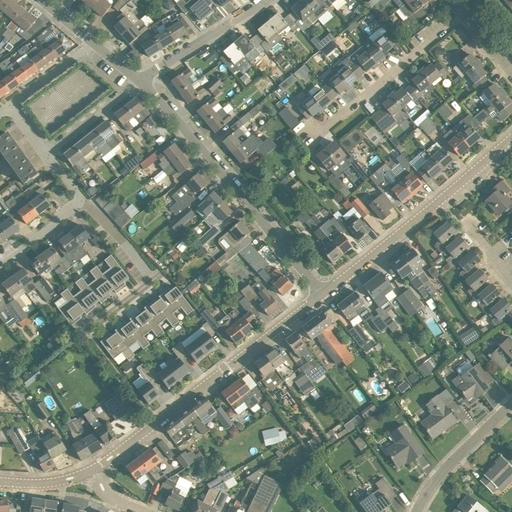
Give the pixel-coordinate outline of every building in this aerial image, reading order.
[(7,17),(17,5),(11,0),(5,0),(0,6),(0,17),(3,13),(7,17)] [(84,0),(83,2),(92,10),(100,0),(84,0)] [(102,18),(112,6),(107,2),(108,0),(100,0),(92,10),(102,18)] [(119,0),(112,8),(117,12),(121,8),(122,9),(130,2),(130,1),(128,0),(119,0)] [(175,6),(169,0),(165,0),(162,4),(169,11),(175,6)] [(211,12),(208,8),(212,4),(208,0),(191,0),(186,4),(182,0),(180,0),(176,4),(184,15),(191,10),(201,21),(211,12)] [(231,0),(208,0),(212,4),(216,8),(220,5),(222,8),(231,0)] [(327,0),(303,0),(302,1),(314,16),(317,20),(319,22),(334,9),(337,12),(337,11),(333,7),(327,0)] [(374,6),(378,3),(380,1),(379,0),(371,0),(370,1),(367,4),(371,9),(374,6)] [(383,8),(392,0),(396,0),(402,6),(405,4),(409,0),(381,0),(380,1),(378,3),(380,5),(383,8)] [(399,9),(407,18),(398,26),(402,31),(411,24),(413,25),(426,14),(424,15),(419,10),(429,2),(428,1),(428,2),(426,0),(409,0),(405,4),(402,6),(399,9)] [(511,0),(502,0),(511,11),(511,0)] [(292,10),(293,12),(288,16),(299,28),(299,27),(305,23),(309,27),(317,20),(314,16),(302,1),(292,10)] [(125,12),(122,14),(112,23),(114,25),(113,26),(121,36),(139,21),(131,13),(136,9),(130,2),(122,9),(125,12)] [(7,27),(9,28),(11,31),(18,23),(26,13),(17,5),(7,17),(12,21),(7,27)] [(358,6),(353,11),(359,17),(363,13),(358,6)] [(26,13),(18,23),(27,31),(36,21),(26,13)] [(288,16),(283,20),(278,14),(268,23),(278,36),(288,28),(289,29),(293,33),(299,28),(288,16)] [(161,21),(166,30),(174,42),(186,34),(184,30),(189,27),(180,16),(176,18),(177,19),(170,23),(167,18),(161,21)] [(361,19),(356,24),(362,30),(367,26),(361,19)] [(148,29),(144,25),(140,20),(139,21),(121,36),(129,45),(137,38),(148,29)] [(257,31),(259,33),(254,38),(261,46),(265,51),(267,53),(282,40),(278,36),(268,23),(257,31)] [(389,30),(395,36),(400,32),(395,25),(389,30)] [(9,28),(5,32),(2,36),(5,39),(5,38),(11,31),(9,28)] [(56,37),(49,28),(40,35),(57,58),(66,51),(56,37)] [(161,50),(174,42),(166,30),(154,38),(161,50)] [(5,38),(7,40),(10,37),(14,33),(11,31),(5,38)] [(396,44),(386,32),(373,44),(384,58),(388,55),(387,53),(392,48),(392,47),(396,44)] [(315,37),(310,41),(319,52),(334,39),(329,34),(320,42),(315,37)] [(36,39),(45,51),(40,55),(47,65),(57,58),(40,35),(40,36),(36,39)] [(254,38),(249,42),(244,36),(233,44),(244,57),(254,49),(255,51),(259,55),(265,51),(261,46),(254,38)] [(137,38),(129,45),(133,50),(140,43),(137,38)] [(161,50),(154,38),(142,45),(140,43),(133,50),(140,58),(146,54),(149,58),(161,50)] [(373,44),(370,40),(361,48),(377,67),(381,64),(379,62),(384,58),(373,44)] [(220,59),(233,75),(248,62),(244,57),(233,44),(223,53),(225,55),(220,59)] [(29,51),(25,46),(21,49),(37,72),(47,65),(40,55),(35,48),(29,51)] [(361,47),(347,59),(361,76),(366,72),(366,73),(372,68),(374,70),(377,67),(361,48),(361,47)] [(28,79),(37,72),(21,49),(17,52),(21,58),(16,62),(20,68),(20,69),(28,79)] [(210,53),(207,49),(198,55),(200,59),(210,53)] [(206,56),(211,63),(217,58),(212,52),(206,56)] [(461,79),(466,75),(480,63),(477,60),(475,61),(470,55),(467,57),(464,52),(452,62),(456,66),(453,69),(461,79)] [(280,55),(273,60),(278,65),(284,60),(280,55)] [(347,58),(334,69),(338,75),(350,89),(354,86),(352,84),(358,80),(357,79),(361,76),(347,59),(347,58)] [(6,59),(2,62),(19,85),(28,79),(20,69),(15,72),(6,59)] [(19,85),(2,62),(0,64),(0,69),(7,78),(1,82),(9,92),(19,85)] [(419,71),(431,85),(441,77),(443,79),(447,75),(438,63),(433,67),(431,65),(425,70),(423,68),(419,71)] [(476,91),(488,82),(484,77),(486,75),(481,69),(483,67),(480,63),(466,75),(474,85),(472,86),(476,91)] [(179,93),(190,85),(186,80),(193,75),(189,69),(171,82),(179,93)] [(305,77),(305,74),(301,69),(294,75),(300,81),(305,77)] [(350,89),(338,75),(334,69),(333,70),(334,70),(321,81),(325,86),(334,98),(339,94),(339,95),(345,91),(346,93),(350,89)] [(413,84),(408,87),(418,99),(423,95),(425,97),(434,89),(431,85),(419,71),(416,74),(418,76),(411,81),(413,84)] [(244,75),(239,79),(245,86),(250,82),(244,75)] [(292,75),(278,86),(283,92),(297,81),(292,75)] [(268,76),(259,84),(265,90),(274,82),(268,76)] [(215,90),(219,86),(221,84),(216,78),(206,87),(211,93),(215,90)] [(0,98),(9,92),(1,82),(0,79),(0,98)] [(491,86),(488,82),(476,91),(480,96),(482,94),(490,104),(504,93),(501,89),(499,91),(494,84),(491,86)] [(194,91),(190,85),(179,93),(188,105),(205,92),(201,86),(194,91)] [(325,86),(311,98),(323,112),(327,109),(325,107),(331,102),(330,101),(334,98),(325,86)] [(401,109),(405,114),(410,110),(406,106),(412,101),(413,103),(418,99),(408,87),(404,91),(402,89),(396,94),(394,92),(390,95),(402,109),(401,109)] [(487,115),(494,109),(498,114),(497,116),(500,120),(511,111),(508,106),(510,104),(505,98),(507,96),(504,93),(490,104),(483,110),(487,115)] [(371,119),(384,135),(397,124),(395,122),(405,114),(401,109),(402,109),(390,95),(387,98),(388,100),(382,106),(384,108),(371,119)] [(139,113),(144,119),(149,115),(136,98),(125,107),(133,117),(139,113)] [(298,109),(305,118),(307,120),(311,117),(312,118),(318,113),(319,115),(323,112),(311,98),(298,109)] [(197,113),(206,123),(216,115),(211,109),(217,104),(213,99),(197,113)] [(238,121),(243,126),(260,112),(259,111),(262,108),(259,104),(238,121)] [(128,121),(133,117),(125,107),(114,115),(128,132),(133,128),(128,121)] [(286,123),(293,117),(286,108),(279,114),(286,123)] [(215,134),(231,120),(222,109),(216,115),(206,123),(215,134)] [(479,139),(477,136),(482,131),(469,115),(463,121),(468,127),(463,131),(457,124),(452,128),(469,148),(479,139)] [(156,124),(152,118),(151,117),(146,120),(152,127),(156,124)] [(437,128),(429,119),(424,122),(433,132),(437,128)] [(95,130),(111,150),(122,142),(106,121),(95,130)] [(424,122),(419,127),(428,136),(433,132),(424,122)] [(144,132),(140,128),(135,132),(139,136),(144,132)] [(452,128),(447,133),(442,137),(458,156),(469,148),(452,128)] [(243,134),(239,129),(222,143),(231,154),(248,140),(243,134)] [(356,129),(339,144),(347,153),(364,139),(356,129)] [(101,159),(111,150),(95,130),(85,139),(101,159)] [(36,175),(29,164),(7,135),(7,134),(2,137),(0,135),(0,151),(23,184),(23,185),(25,183),(27,186),(33,181),(32,179),(37,175),(36,174),(36,175)] [(257,150),(253,146),(256,143),(251,137),(248,140),(231,154),(240,164),(257,150)] [(87,163),(93,158),(96,162),(101,159),(85,139),(74,147),(83,158),(87,163)] [(269,139),(263,144),(259,148),(261,150),(257,153),(262,159),(276,147),(269,139)] [(324,150),(336,164),(344,158),(345,157),(333,142),(324,150)] [(174,145),(157,158),(158,159),(161,163),(158,165),(163,171),(172,164),(183,156),(174,145)] [(63,156),(79,176),(84,172),(77,163),(83,158),(74,147),(63,156)] [(452,162),(442,149),(436,154),(431,147),(426,152),(442,170),(452,162)] [(328,171),(329,171),(336,164),(324,150),(316,157),(328,171)] [(426,163),(421,167),(415,173),(426,185),(427,184),(425,181),(430,177),(432,179),(442,170),(426,152),(421,156),(426,163)] [(139,165),(144,161),(139,155),(124,166),(130,173),(139,165)] [(170,174),(174,180),(191,167),(183,156),(172,164),(163,171),(167,177),(170,174)] [(351,157),(347,161),(351,165),(350,166),(364,182),(369,178),(351,157)] [(144,171),(152,164),(148,158),(144,161),(139,165),(144,171)] [(413,196),(401,183),(396,176),(385,164),(376,172),(384,182),(377,187),(382,194),(393,206),(399,201),(402,203),(406,200),(407,200),(413,196)] [(258,182),(265,176),(256,165),(249,172),(258,182)] [(128,173),(124,168),(119,172),(123,177),(128,173)] [(422,186),(408,170),(407,169),(404,171),(403,170),(396,176),(401,183),(413,196),(418,191),(417,190),(422,186)] [(344,187),(336,178),(332,174),(328,178),(346,199),(351,195),(344,187)] [(44,179),(48,184),(53,180),(49,175),(44,179)] [(187,209),(196,200),(193,196),(206,185),(197,175),(171,197),(176,203),(169,209),(177,218),(187,209)] [(511,203),(505,196),(510,192),(501,182),(490,192),(493,195),(485,201),(498,216),(511,204),(511,203)] [(90,196),(97,192),(94,187),(87,191),(90,196)] [(45,192),(41,188),(26,199),(38,216),(50,207),(41,195),(45,192)] [(213,212),(223,203),(213,193),(197,207),(202,212),(207,218),(213,212)] [(103,194),(95,201),(99,205),(107,198),(103,194)] [(382,221),(390,214),(387,211),(393,206),(382,194),(377,199),(372,194),(368,198),(372,203),(367,208),(374,216),(374,217),(375,217),(377,215),(382,221)] [(14,217),(18,214),(26,225),(38,216),(26,199),(17,206),(11,198),(5,203),(11,212),(10,212),(14,217)] [(111,202),(107,198),(99,205),(103,209),(111,202)] [(363,219),(369,213),(357,200),(351,205),(363,219)] [(352,208),(347,201),(342,205),(347,212),(352,208)] [(111,202),(103,209),(107,214),(115,207),(111,202)] [(223,203),(213,212),(207,218),(204,220),(211,227),(213,224),(216,228),(232,213),(223,203)] [(115,207),(107,214),(114,222),(124,212),(118,205),(115,207)] [(464,216),(475,210),(472,205),(461,211),(464,216)] [(175,221),(181,227),(195,215),(190,208),(175,221)] [(14,217),(10,212),(3,217),(2,215),(0,216),(0,229),(7,239),(19,230),(11,219),(14,217)] [(114,222),(121,229),(131,220),(124,212),(114,222)] [(369,232),(354,214),(345,222),(342,217),(337,221),(345,231),(348,228),(359,241),(369,232)] [(319,229),(310,218),(305,222),(314,233),(313,233),(325,247),(320,251),(332,264),(333,263),(335,263),(335,262),(336,261),(342,256),(319,229)] [(352,247),(342,235),(346,232),(345,231),(337,221),(334,218),(328,222),(332,226),(333,225),(336,229),(330,234),(327,230),(329,229),(324,224),(319,229),(342,256),(348,251),(351,249),(350,248),(352,247)] [(238,253),(233,248),(250,234),(240,222),(223,237),(232,248),(215,262),(220,268),(238,253)] [(448,239),(455,233),(447,223),(440,228),(438,225),(432,230),(434,234),(433,234),(439,241),(435,245),(441,253),(445,249),(452,243),(448,239)] [(79,245),(89,238),(80,226),(70,233),(79,245)] [(71,235),(60,244),(59,242),(61,245),(57,248),(64,257),(72,267),(87,255),(79,245),(70,233),(71,235)] [(202,247),(211,240),(206,234),(196,242),(202,248),(202,247)] [(468,247),(459,237),(452,243),(445,249),(450,256),(445,261),(452,269),(457,264),(472,252),(464,258),(460,253),(468,247)] [(97,248),(101,244),(96,238),(91,241),(97,248)] [(42,255),(43,257),(51,267),(53,270),(59,265),(60,267),(64,272),(72,267),(64,257),(61,259),(52,247),(42,255)] [(202,247),(202,248),(194,254),(197,258),(205,251),(202,247)] [(429,281),(418,267),(423,263),(412,249),(410,251),(409,251),(406,252),(406,254),(402,257),(427,291),(429,294),(435,303),(437,302),(433,295),(436,293),(432,287),(428,282),(429,281)] [(169,255),(174,261),(179,257),(174,251),(169,255)] [(465,282),(476,272),(473,268),(480,262),(472,252),(457,264),(463,271),(459,274),(465,281),(464,282),(465,282)] [(438,256),(433,259),(432,260),(436,266),(443,260),(438,255),(438,256)] [(110,269),(102,275),(113,290),(115,293),(126,285),(124,283),(129,279),(111,256),(104,261),(110,269)] [(39,276),(51,267),(43,257),(32,265),(30,264),(39,276)] [(401,279),(406,275),(423,299),(429,294),(427,291),(402,257),(397,261),(395,261),(393,263),(393,264),(391,265),(401,279)] [(215,263),(196,278),(202,285),(221,269),(215,263)] [(271,288),(273,286),(282,297),(293,287),(276,269),(268,276),(264,272),(269,268),(264,263),(256,271),(271,288)] [(439,276),(433,266),(427,271),(433,280),(439,276)] [(113,290),(102,275),(96,267),(89,272),(95,280),(88,286),(87,287),(98,301),(100,304),(111,296),(109,293),(113,290)] [(14,278),(22,289),(33,281),(23,269),(13,277),(14,278)] [(484,291),(480,286),(487,280),(479,270),(477,272),(476,272),(465,282),(470,289),(467,292),(474,301),(492,285),(491,285),(484,291)] [(372,280),(385,297),(393,290),(389,285),(390,284),(381,273),(372,280)] [(11,298),(12,297),(14,300),(10,304),(23,321),(28,317),(15,301),(25,293),(22,289),(14,278),(3,287),(2,285),(1,286),(11,298)] [(54,293),(43,278),(38,282),(49,296),(54,293)] [(98,301),(87,287),(88,286),(81,278),(75,284),(81,291),(73,297),(72,298),(83,312),(86,315),(96,307),(94,304),(98,301)] [(191,295),(201,287),(196,280),(186,288),(191,295)] [(375,311),(378,315),(387,328),(392,333),(398,329),(386,313),(393,308),(385,297),(372,280),(363,287),(371,298),(379,308),(375,311)] [(51,299),(49,296),(38,282),(34,285),(33,286),(36,289),(46,303),(51,299)] [(279,308),(264,289),(257,295),(253,291),(248,285),(240,292),(241,293),(248,302),(253,298),(269,317),(279,308)] [(496,305),(493,301),(500,295),(492,285),(474,301),(486,315),(490,312),(504,300),(504,299),(496,305)] [(172,315),(173,314),(181,308),(187,316),(193,311),(175,288),(171,291),(169,289),(158,297),(161,301),(172,315)] [(83,312),(72,298),(73,297),(67,290),(60,295),(66,303),(58,309),(71,327),(82,319),(79,315),(83,312)] [(422,308),(409,290),(403,295),(416,313),(422,308)] [(234,298),(239,303),(246,312),(252,307),(248,302),(241,293),(234,298)] [(364,304),(355,293),(346,300),(358,316),(359,317),(368,311),(363,305),(364,304)] [(416,313),(403,295),(397,299),(411,317),(416,313)] [(6,306),(4,303),(0,297),(0,317),(5,325),(14,319),(18,325),(23,321),(10,304),(6,306)] [(346,300),(337,307),(345,318),(346,317),(350,322),(358,316),(346,300)] [(497,328),(509,320),(508,320),(505,315),(511,309),(504,300),(490,312),(495,318),(491,321),(497,328)] [(144,309),(146,312),(157,326),(158,326),(166,320),(172,327),(179,322),(173,314),(172,315),(161,301),(157,304),(154,301),(144,309)] [(206,309),(200,314),(219,337),(225,332),(235,345),(244,337),(234,325),(227,316),(218,323),(216,322),(206,309)] [(243,318),(238,313),(235,309),(227,316),(234,325),(244,337),(253,330),(248,323),(254,318),(250,313),(243,318)] [(322,313),(314,319),(312,321),(337,355),(346,366),(353,361),(343,347),(341,347),(329,331),(333,328),(331,325),(338,320),(330,309),(323,315),(322,313)] [(129,320),(132,323),(143,337),(151,331),(157,339),(164,333),(158,326),(157,326),(146,312),(142,315),(140,312),(129,320)] [(379,334),(387,328),(378,315),(373,319),(370,321),(379,334)] [(27,318),(23,321),(19,324),(22,328),(30,322),(27,318)] [(312,321),(309,323),(302,328),(311,341),(316,337),(319,340),(318,341),(323,348),(326,346),(328,349),(326,350),(332,358),(337,355),(312,321)] [(115,331),(117,334),(128,349),(129,348),(137,342),(143,350),(149,345),(143,337),(132,323),(127,326),(125,323),(115,331)] [(206,332),(195,340),(206,355),(217,346),(210,337),(214,333),(206,323),(202,327),(206,332)] [(360,348),(362,347),(369,341),(370,341),(361,330),(357,325),(348,332),(360,348)] [(489,333),(485,327),(479,331),(483,337),(489,333)] [(465,342),(478,336),(476,331),(463,337),(465,342)] [(303,373),(304,375),(319,364),(313,356),(313,357),(295,333),(295,334),(291,337),(289,336),(287,338),(287,340),(285,341),(299,359),(302,357),(306,363),(302,366),(305,369),(302,371),(303,373)] [(129,348),(128,349),(117,334),(113,338),(110,334),(100,342),(113,360),(122,353),(128,361),(135,356),(129,348)] [(511,366),(511,365),(511,341),(508,338),(489,354),(488,353),(486,356),(488,358),(489,357),(496,365),(497,364),(503,371),(510,364),(511,366)] [(195,340),(185,349),(180,343),(176,347),(184,357),(188,354),(196,363),(206,355),(195,340)] [(374,348),(369,341),(362,347),(366,352),(367,353),(374,348)] [(178,358),(168,367),(179,381),(189,373),(180,360),(184,357),(176,347),(172,350),(178,358)] [(275,348),(272,350),(265,356),(284,382),(294,374),(288,367),(286,368),(283,364),(285,362),(277,352),(278,351),(277,350),(276,350),(275,348)] [(469,350),(465,353),(471,361),(475,358),(469,350)] [(265,356),(254,364),(260,372),(258,373),(262,379),(261,381),(269,392),(278,386),(284,382),(265,356)] [(132,361),(123,368),(126,373),(136,366),(132,361)] [(434,373),(426,362),(418,367),(427,378),(434,373)] [(478,363),(473,367),(460,377),(459,376),(451,381),(457,388),(458,388),(467,400),(473,396),(480,391),(482,394),(489,389),(487,385),(494,380),(485,368),(483,369),(478,363)] [(155,381),(146,370),(142,364),(136,369),(147,383),(137,390),(148,405),(159,396),(150,385),(155,381)] [(150,366),(146,370),(155,381),(159,378),(168,389),(179,381),(168,367),(157,375),(150,366)] [(375,378),(377,376),(381,382),(384,379),(378,371),(372,375),(375,378)] [(413,374),(406,379),(411,385),(418,380),(413,374)] [(28,375),(22,379),(28,386),(33,382),(28,375)] [(314,387),(304,375),(294,383),(303,396),(314,388),(314,387)] [(255,387),(250,391),(241,379),(231,387),(244,403),(253,396),(257,400),(262,396),(255,387)] [(404,382),(396,388),(401,394),(409,387),(404,382)] [(221,395),(224,398),(234,411),(244,403),(231,387),(221,395)] [(430,415),(420,423),(432,439),(455,422),(444,406),(453,399),(446,389),(436,396),(423,406),(430,415)] [(213,408),(205,398),(191,408),(203,425),(217,414),(213,408)] [(274,408),(268,401),(261,406),(267,414),(274,408)] [(41,403),(34,409),(43,422),(50,417),(41,403)] [(129,413),(122,403),(110,412),(117,422),(129,413)] [(373,405),(361,414),(366,421),(378,411),(373,405)] [(191,408),(184,414),(177,419),(188,433),(187,431),(194,426),(202,436),(209,431),(203,425),(191,408)] [(99,437),(105,445),(109,442),(109,443),(110,442),(112,442),(115,440),(115,438),(116,437),(111,430),(113,429),(108,422),(101,427),(90,410),(83,415),(99,437)] [(81,461),(85,459),(92,455),(73,423),(72,423),(69,417),(63,420),(70,433),(71,435),(76,445),(72,447),(81,461)] [(180,440),(188,433),(177,419),(164,429),(175,445),(181,441),(180,440)] [(102,449),(91,430),(84,434),(82,430),(77,420),(73,423),(92,455),(102,449)] [(343,426),(346,430),(348,433),(357,427),(352,420),(343,426)] [(244,427),(237,422),(234,427),(240,432),(244,427)] [(393,444),(384,450),(396,467),(406,460),(409,464),(423,454),(403,425),(395,431),(400,439),(393,444)] [(280,442),(276,428),(271,430),(272,433),(270,434),(272,444),(280,442)] [(6,432),(19,455),(25,452),(17,439),(12,429),(6,432)] [(65,451),(54,432),(41,440),(43,445),(51,459),(65,451)] [(335,434),(328,439),(332,445),(339,440),(337,437),(336,437),(335,434)] [(25,452),(30,449),(23,436),(17,439),(25,452)] [(43,445),(41,440),(39,437),(30,441),(35,449),(38,448),(41,453),(42,453),(43,455),(36,459),(44,473),(56,466),(51,459),(43,445)] [(354,442),(360,451),(367,447),(360,438),(354,442)] [(318,451),(316,448),(311,440),(303,445),(310,456),(318,451)] [(157,444),(169,460),(174,456),(162,441),(157,444)] [(150,450),(140,458),(139,459),(160,487),(162,483),(168,479),(164,475),(160,478),(157,473),(158,472),(154,467),(160,462),(150,450)] [(176,459),(184,469),(193,463),(203,458),(199,453),(194,456),(191,451),(186,454),(185,452),(176,459)] [(479,481),(492,494),(502,484),(505,487),(511,479),(511,467),(500,456),(494,463),(497,465),(491,470),(490,469),(488,471),(488,472),(484,476),(479,481)] [(136,480),(142,476),(146,481),(148,480),(153,487),(150,493),(156,496),(159,491),(160,487),(139,459),(127,468),(136,480)] [(229,472),(222,476),(218,479),(207,485),(209,490),(202,504),(197,502),(192,511),(204,511),(215,490),(223,494),(224,493),(228,490),(224,483),(233,478),(229,472)] [(246,479),(255,484),(260,474),(256,472),(246,479)] [(278,482),(283,479),(279,472),(274,476),(278,482)] [(260,474),(255,484),(259,486),(264,476),(260,474)] [(188,490),(176,484),(175,484),(178,479),(173,476),(168,479),(162,483),(160,487),(159,491),(170,496),(165,505),(178,511),(188,490)] [(259,486),(253,498),(248,496),(245,502),(250,504),(246,511),(270,511),(283,485),(264,476),(259,486)] [(375,484),(379,489),(367,498),(363,493),(355,498),(365,511),(383,511),(382,511),(391,505),(389,501),(396,496),(383,478),(375,484)] [(204,511),(216,511),(217,511),(218,511),(227,495),(224,493),(223,494),(215,490),(204,511)] [(457,508),(461,511),(487,511),(467,496),(457,508)] [(0,511),(8,511),(8,506),(7,498),(5,499),(4,498),(2,498),(1,499),(0,499),(0,511)] [(44,511),(46,501),(33,499),(32,504),(24,502),(22,511),(44,511)] [(56,511),(57,503),(46,501),(44,511),(56,511)]
